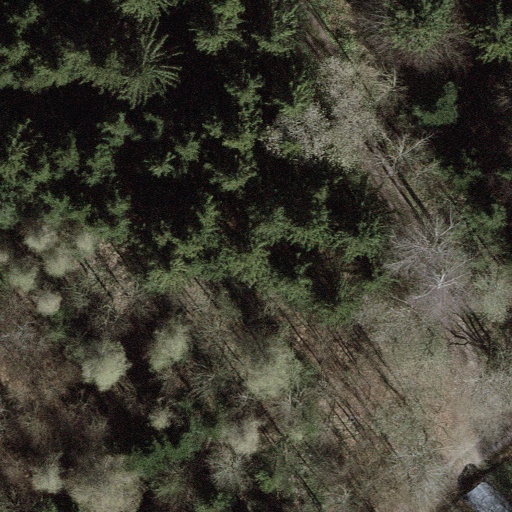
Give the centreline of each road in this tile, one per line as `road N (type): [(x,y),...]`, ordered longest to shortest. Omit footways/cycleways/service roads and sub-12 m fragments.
road 1 (track): [(501,420),(301,20),(277,0)]
road 2 (track): [(409,511),(511,415)]
